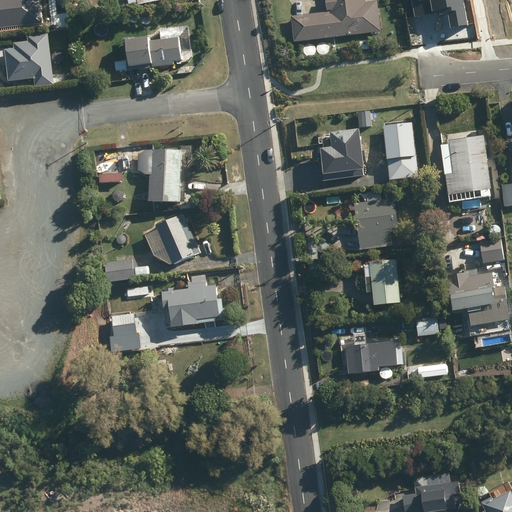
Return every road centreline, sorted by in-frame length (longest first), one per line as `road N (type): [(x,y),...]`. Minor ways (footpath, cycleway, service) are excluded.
road 1 (tertiary): [(306,511),(249,95)]
road 2 (residential): [(106,113),(249,95)]
